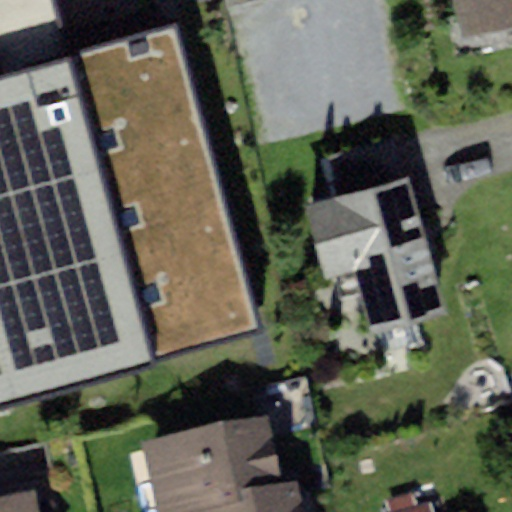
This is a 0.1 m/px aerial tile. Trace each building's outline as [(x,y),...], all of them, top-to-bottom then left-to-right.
[(222,0),(225,10),(270,0),(222,0)] [(511,0),(450,0),(460,41),(511,29),(511,0)] [(0,74),(0,393),(253,331),(168,30),(0,74)] [(338,196),(403,178),(394,144),(329,161),(338,196)] [(338,196),(301,206),(322,280),(353,272),(370,334),(446,314),(408,177),(403,178),(338,196)] [(271,430),(142,456),(153,511),(301,511),(298,493),(285,496),(271,430)] [(57,511),(56,501),(0,511),(57,511)]
